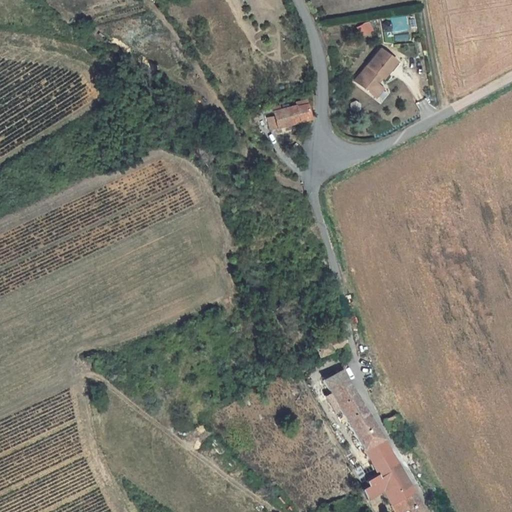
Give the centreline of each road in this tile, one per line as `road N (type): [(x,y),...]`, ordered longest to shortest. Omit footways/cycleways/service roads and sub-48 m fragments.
road 1 (unclassified): [(334,155),(315,187),(359,383),(429,511)]
road 2 (track): [(0,412),(83,375),(102,377),(277,511)]
road 3 (tertiary): [(511,76),(369,153),(334,155)]
road 4 (tertiary): [(334,155),(319,132),(316,48),(296,0)]
